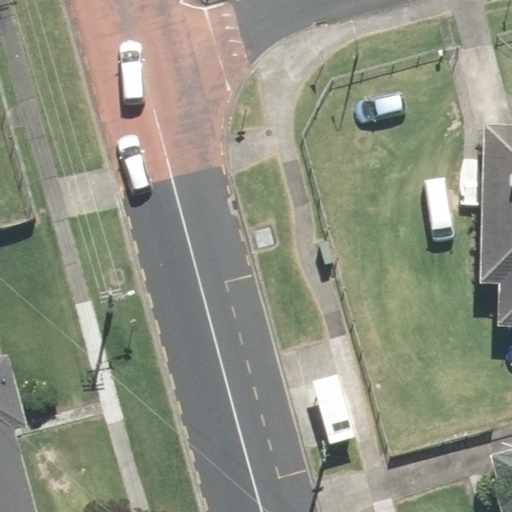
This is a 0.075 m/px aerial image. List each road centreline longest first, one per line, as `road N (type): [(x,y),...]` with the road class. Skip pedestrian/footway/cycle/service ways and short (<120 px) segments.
road 1 (tertiary): [(270,511),(148,39)]
road 2 (residential): [(298,0),(148,39)]
